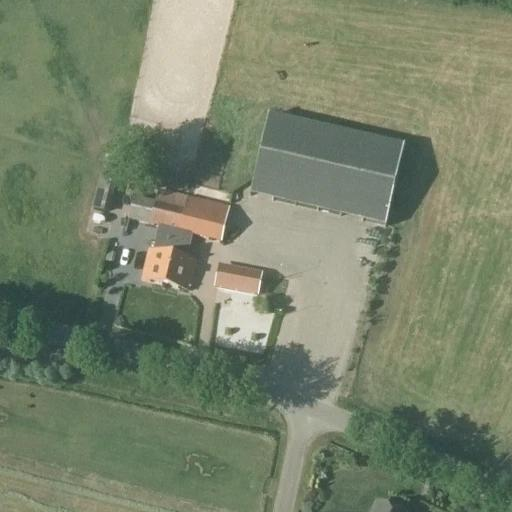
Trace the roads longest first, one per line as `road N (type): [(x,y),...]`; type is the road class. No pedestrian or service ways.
road 1 (unclassified): [(304,409),(225,379),(0,318)]
road 2 (unclassified): [(501,498),(304,409)]
